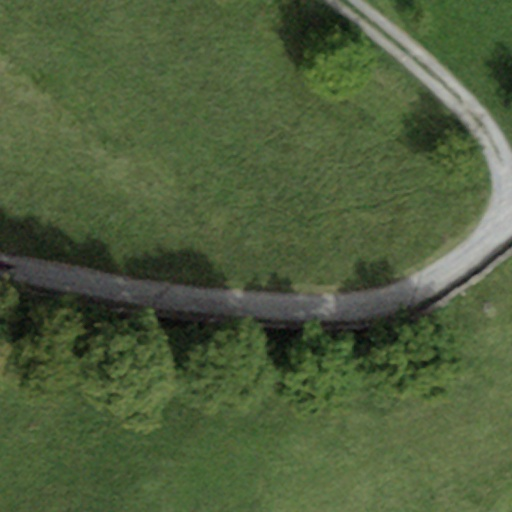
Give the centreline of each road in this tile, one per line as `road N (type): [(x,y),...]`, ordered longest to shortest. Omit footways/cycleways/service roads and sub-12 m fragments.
road 1 (track): [(0,263),(171,299),(350,323),(471,269),(511,235)]
road 2 (track): [(504,241),(508,180),(475,113),(331,0)]
